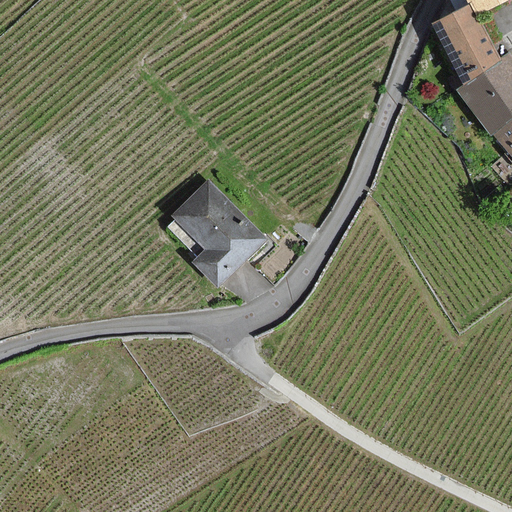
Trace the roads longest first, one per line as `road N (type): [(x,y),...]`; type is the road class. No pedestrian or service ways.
road 1 (unclassified): [(433,0),(358,183),(279,298),(236,320),(95,329),(0,353)]
road 2 (track): [(504,511),(344,433),(267,374),(229,321)]
